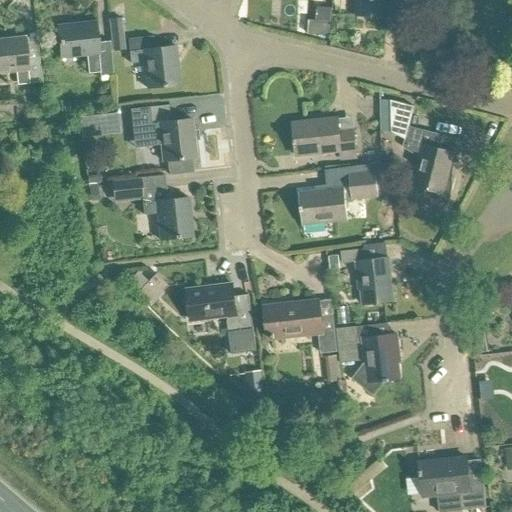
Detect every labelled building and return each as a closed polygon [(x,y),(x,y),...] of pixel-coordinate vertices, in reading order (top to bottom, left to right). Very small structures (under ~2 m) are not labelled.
[(357,0),(357,14),(387,16),(388,0),(357,0)] [(108,18),(111,51),(124,49),(121,17),(108,18)] [(313,32),(328,34),(330,21),(315,19),(313,32)] [(97,42),(94,21),(56,25),(59,57),(85,54),(87,72),(98,71),(98,75),(112,73),(108,40),(97,42)] [(153,48),(152,36),(128,39),(130,63),(144,62),(147,88),(179,84),(175,46),(153,48)] [(26,58),(24,37),(0,39),(0,71),(15,70),(16,84),(41,81),(38,56),(26,58)] [(444,135),(408,126),(414,105),(391,100),(391,132),(405,139),(403,145),(403,146),(403,147),(404,148),(420,157),(413,186),(425,189),(424,191),(424,192),(425,194),(426,196),(445,207),(447,205),(450,196),(452,188),(452,179),(452,177),(449,176),(455,152),(440,149),(444,135)] [(195,157),(191,119),(170,121),(168,106),(136,109),(139,137),(160,135),(163,161),(195,157)] [(353,117),(338,118),(293,122),(296,155),(320,153),(320,157),(340,155),(340,160),(357,159),(353,117)] [(347,220),(346,202),(353,201),(353,200),(378,197),(375,166),(348,169),(350,185),(300,191),(304,224),(347,220)] [(101,176),(88,177),(89,185),(102,183),(101,176)] [(165,177),(140,179),(111,183),(113,200),(142,197),(144,215),(158,213),(160,239),(192,236),(188,198),(167,200),(165,177)] [(98,185),(89,186),(91,200),(99,199),(98,185)] [(388,257),(387,258),(386,243),(363,245),(364,248),(341,251),(342,262),(355,261),(358,290),(360,289),(362,305),(393,301),(388,257)] [(338,253),(328,254),(329,268),(339,267),(338,253)] [(191,321),(227,317),(232,352),(255,349),(249,301),(235,303),(232,284),(187,289),(191,321)] [(331,299),(316,301),(267,307),(271,339),(318,333),(320,353),(337,351),(331,299)] [(364,354),(365,360),(351,378),(374,396),(386,379),(400,378),(397,353),(399,352),(397,334),(362,338),(359,338),(357,326),(337,328),(340,362),(361,360),(363,355),(364,354)] [(325,357),(328,381),(341,380),(338,355),(325,357)] [(245,369),(248,398),(263,396),(260,367),(245,369)] [(511,463),(511,443),(503,446),(509,464),(511,463)] [(470,481),(467,457),(419,462),(423,497),(456,493),(458,511),(486,507),(483,479),(470,481)] [(363,472),(347,486),(353,494),(369,480),(363,472)]
